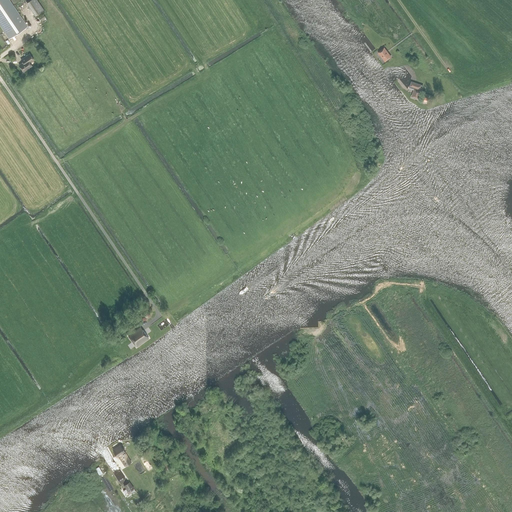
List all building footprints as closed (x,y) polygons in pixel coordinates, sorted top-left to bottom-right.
[(0,0),(0,24),(9,39),(27,27),(9,0),(0,0)] [(36,16),(44,10),(36,0),(29,0),(27,2),(36,16)] [(385,62),(392,57),(384,47),(377,52),(385,62)] [(23,71),(31,66),(29,62),(33,60),(30,54),(20,60),(22,63),(19,65),(23,71)] [(411,83),(409,86),(420,90),(422,85),(411,81),(411,83)] [(414,89),(411,97),(419,99),(422,92),(414,89)] [(432,96),(425,94),(425,95),(423,101),(429,102),(430,99),(431,99),(432,97),(432,96)] [(136,347),(149,339),(141,327),(128,336),(136,347)] [(130,460),(121,446),(114,451),(118,457),(119,456),(124,464),(130,460)] [(128,492),(134,488),(130,482),(124,486),(128,492)]
